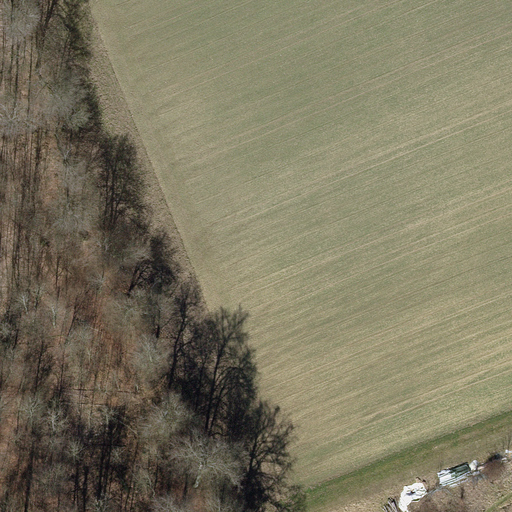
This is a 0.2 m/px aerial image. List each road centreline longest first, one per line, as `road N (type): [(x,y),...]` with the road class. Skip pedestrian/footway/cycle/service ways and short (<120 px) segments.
road 1 (track): [(16,0),(247,511)]
road 2 (track): [(511,438),(312,511)]
